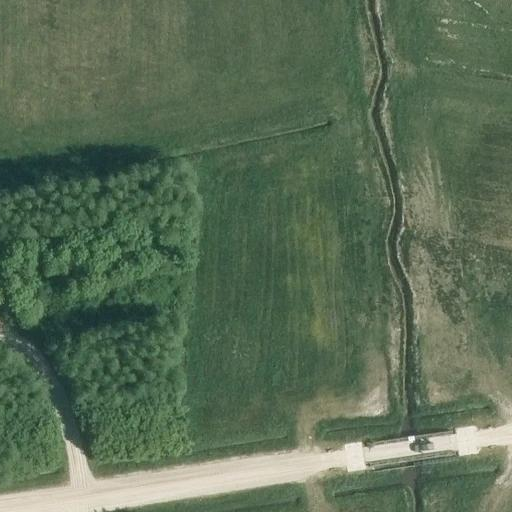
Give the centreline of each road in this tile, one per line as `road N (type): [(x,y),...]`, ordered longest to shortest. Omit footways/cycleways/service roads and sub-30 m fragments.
road 1 (track): [(367,455),(13,511)]
road 2 (track): [(0,331),(48,372),(68,416),(85,511)]
